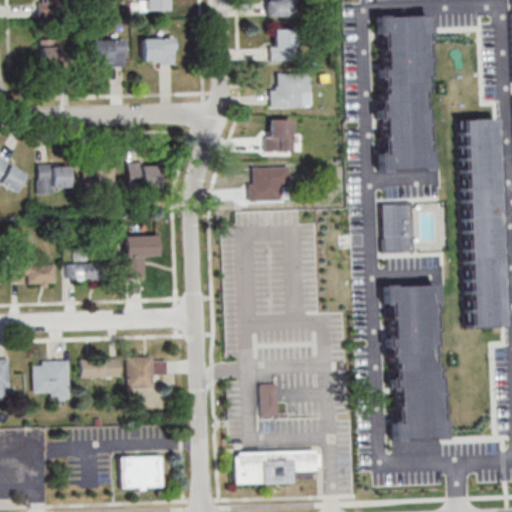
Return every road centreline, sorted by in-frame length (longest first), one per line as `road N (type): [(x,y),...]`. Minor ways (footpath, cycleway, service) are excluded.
road 1 (residential): [(204,511),(193,213),(222,115),(221,0)]
road 2 (residential): [(222,115),(22,118),(0,93)]
road 3 (residential): [(0,323),(196,315)]
